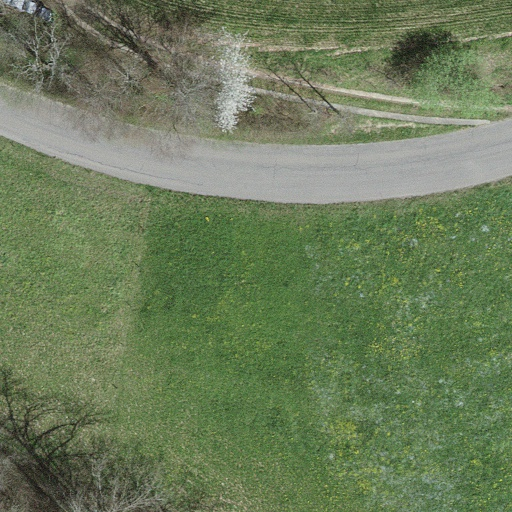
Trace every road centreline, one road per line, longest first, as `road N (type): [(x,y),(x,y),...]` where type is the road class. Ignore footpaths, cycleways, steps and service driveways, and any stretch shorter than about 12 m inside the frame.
road 1 (unclassified): [(0,108),(69,136),(213,172),(312,182),(434,172),(511,153)]
road 2 (track): [(511,136),(265,87),(35,0)]
